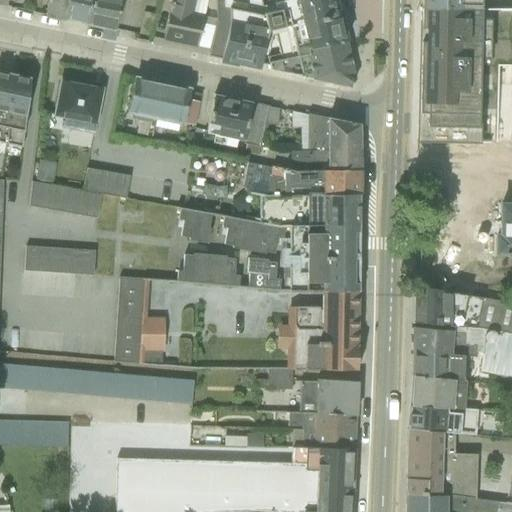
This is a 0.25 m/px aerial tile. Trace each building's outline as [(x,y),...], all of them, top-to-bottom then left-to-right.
[(48,0),(45,16),(64,20),(68,0),(48,0)] [(87,25),(92,0),(68,0),(64,20),(87,25)] [(92,0),(87,25),(115,30),(120,0),(92,0)] [(170,0),(162,40),(210,50),(214,19),(203,17),(206,0),(170,0)] [(232,63),(244,0),(215,0),(216,3),(214,19),(210,50),(209,57),(232,63)] [(244,0),(232,63),(258,68),(265,35),(273,33),(267,5),(261,6),(258,0),(244,0)] [(344,41),(335,0),(265,0),(273,33),(277,54),(266,57),(268,64),(296,58),(307,55),(306,51),(344,41)] [(419,0),(419,8),(479,9),(479,0),(419,0)] [(479,9),(419,8),(416,140),(477,141),(479,9)] [(353,80),(344,41),(306,51),(307,55),(296,58),(298,76),(348,87),(353,80)] [(0,143),(20,148),(29,80),(13,76),(0,73),(0,143)] [(155,119),(162,85),(135,79),(127,115),(155,119)] [(92,135),(100,90),(61,83),(57,103),(52,102),(50,117),(64,120),(62,130),(92,135)] [(153,129),(180,134),(182,125),(194,127),(199,103),(187,101),(189,90),(162,85),(155,119),(153,129)] [(205,132),(244,140),(251,103),(212,95),(205,132)] [(268,107),(251,103),(244,140),(242,145),(259,148),(268,107)] [(306,114),(307,152),(358,151),(357,126),(306,114)] [(291,171),(358,171),(358,151),(307,152),(290,152),(291,171)] [(83,189),(33,180),(28,205),(96,218),(100,193),(127,198),(131,173),(87,165),(83,189)] [(284,188),(285,196),(358,195),(358,171),(291,171),(270,168),(266,184),(284,188)] [(289,227),(358,224),(358,195),(285,196),(258,198),(259,223),(283,228),(289,227)] [(502,256),(511,256),(511,204),(499,205),(498,236),(494,236),(494,253),(502,253),(502,256)] [(206,229),(209,215),(179,209),(177,220),(183,221),(180,236),(188,238),(189,241),(206,244),(209,229),(206,229)] [(231,249),(246,251),(251,222),(223,217),(221,228),(226,229),(223,245),(232,246),(231,249)] [(281,238),(283,228),(259,223),(251,222),(246,251),(264,255),(264,252),(273,254),(276,237),(281,238)] [(280,249),(280,258),(358,257),(358,224),(289,227),(288,249),(280,249)] [(94,251),(25,246),(23,270),(92,275),(94,251)] [(206,284),(209,256),(192,254),(192,257),(183,256),(182,272),(176,272),(175,282),(206,284)] [(206,284),(237,286),(237,278),(233,277),(234,260),(225,260),(225,257),(209,256),(206,284)] [(321,292),(357,292),(358,257),(280,258),(280,269),(282,269),(283,290),(306,291),(306,283),(322,284),(321,292)] [(247,287),(278,290),(279,280),(273,280),(275,264),(266,263),(266,260),(247,258),(246,274),(248,274),(247,287)] [(118,278),(112,362),(162,366),(162,318),(146,317),(148,280),(118,278)] [(412,323),(434,325),(477,329),(495,330),(511,333),(511,302),(413,287),(412,323)] [(287,308),(286,326),(276,326),(276,349),(287,349),(287,368),(356,370),(357,292),(321,292),(321,309),(287,308)] [(411,352),(463,357),(474,358),(475,353),(477,329),(434,325),(434,329),(411,328),(411,352)] [(511,333),(495,330),(477,329),(475,353),(481,354),(480,373),(511,379),(511,333)] [(411,352),(411,376),(462,382),(463,357),(411,352)] [(275,386),(274,368),(252,369),(252,387),(275,386)] [(40,388),(40,400),(175,405),(176,377),(26,372),(26,387),(40,388)] [(409,406),(463,410),(465,382),(462,382),(411,376),(409,406)] [(297,413),(354,416),(355,383),(316,381),(315,383),(299,382),(297,413)] [(409,406),(407,429),(453,434),(474,436),(476,412),(463,410),(409,406)] [(304,427),(304,431),(353,432),(354,416),(297,413),(288,413),(287,427),(304,427)] [(0,437),(50,440),(51,424),(0,421),(0,437)] [(406,445),(453,448),(453,434),(407,429),(406,445)] [(291,448),(352,449),(353,432),(304,431),(292,430),(291,448)] [(406,445),(405,470),(474,471),(475,456),(452,454),(453,448),(406,445)] [(289,465),(351,466),(352,449),(291,448),(289,465)] [(269,511),(275,511),(349,511),(351,466),(289,465),(104,460),(103,484),(116,484),(114,511),(269,511)] [(405,495),(474,499),(474,471),(405,470),(405,495)] [(405,495),(404,511),(511,511),(511,504),(474,499),(405,495)] [(8,511),(8,503),(0,503),(0,511),(8,511)]
